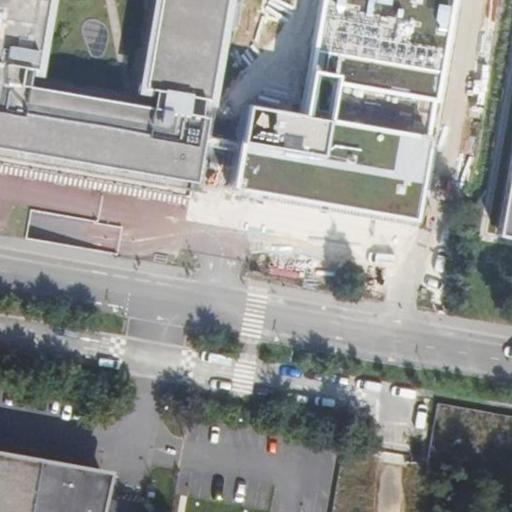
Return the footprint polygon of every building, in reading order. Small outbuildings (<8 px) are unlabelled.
[(0,0),(0,150),(187,183),(192,156),(196,135),(199,118),(191,117),(194,99),(200,100),(217,0),(150,0),(136,90),(145,91),(142,109),(137,108),(18,87),(21,69),(28,71),(39,0),(0,0)] [(449,0),(320,0),(301,113),(245,104),(239,144),(235,165),(231,188),(412,219),(449,0)] [(239,144),(196,135),(192,156),(235,165),(239,144)] [(511,174),(501,238),(511,239),(511,174)] [(0,511),(92,511),(100,473),(0,454),(0,511)]
